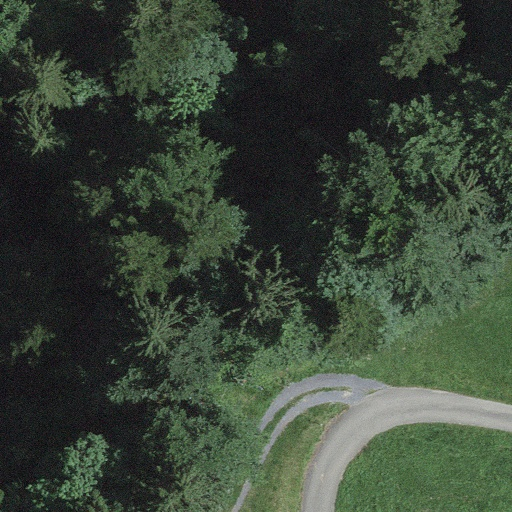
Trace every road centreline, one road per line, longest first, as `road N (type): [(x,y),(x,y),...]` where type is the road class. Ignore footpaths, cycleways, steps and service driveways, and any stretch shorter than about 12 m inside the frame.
road 1 (track): [(324,511),(342,424),(389,398)]
road 2 (track): [(389,398),(511,419)]
